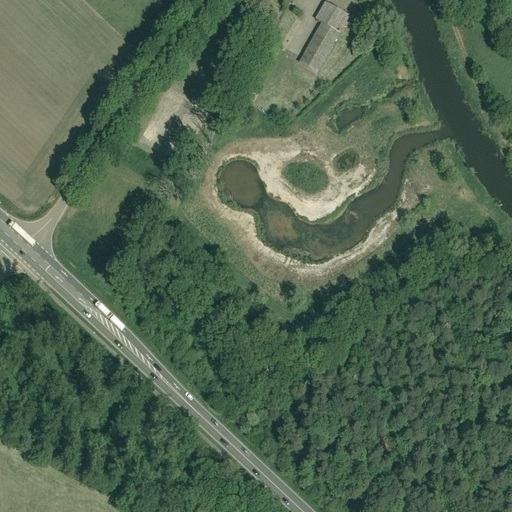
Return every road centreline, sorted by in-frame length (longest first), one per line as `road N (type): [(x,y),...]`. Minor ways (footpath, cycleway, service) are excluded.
road 1 (primary): [(24,251),(303,511)]
road 2 (residential): [(214,0),(161,53),(24,251)]
